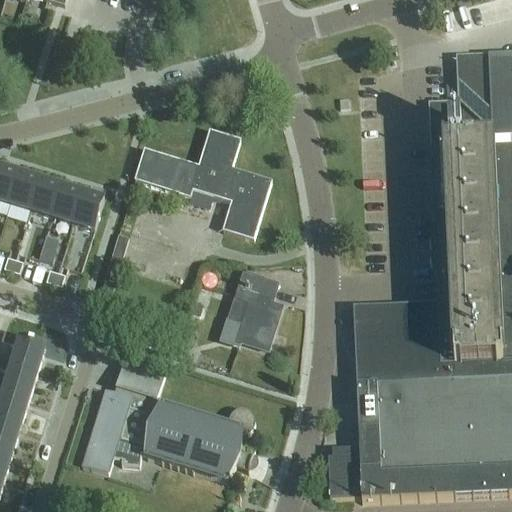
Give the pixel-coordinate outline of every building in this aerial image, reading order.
[(56,0),(49,0),(48,6),(65,11),(68,4),(56,0)] [(173,0),(171,6),(179,9),(181,0),(173,0)] [(511,59),(488,61),(491,119),(492,119),(493,118),(510,134),(511,133),(511,59)] [(511,160),(511,150),(511,149),(511,133),(510,134),(493,118),(492,119),(491,119),(488,61),(452,62),(453,97),(453,107),(428,108),(430,152),(436,152),(434,125),(449,124),(448,120),(461,119),(460,110),(492,139),(492,149),(493,149),(498,252),(503,367),(511,366),(511,160)] [(436,152),(430,152),(435,255),(437,309),(440,371),(503,368),(503,367),(498,252),(493,149),(492,149),(492,139),(460,110),(461,119),(448,120),(449,124),(434,125),(436,152)] [(145,155),(136,186),(181,200),(191,203),(189,209),(210,216),(212,208),(214,202),(232,208),(224,236),(255,246),(273,186),(233,174),(242,145),(211,136),(200,172),(145,155)] [(0,173),(0,207),(10,211),(20,179),(0,173)] [(20,179),(10,211),(31,217),(41,186),(20,179)] [(41,186),(31,217),(52,224),(62,192),(41,186)] [(62,192),(52,224),(73,230),(83,199),(62,192)] [(83,199),(73,230),(95,237),(105,205),(83,199)] [(119,239),(105,286),(116,289),(130,242),(119,239)] [(52,268),(56,254),(43,251),(39,264),(52,268)] [(8,264),(5,276),(12,278),(16,267),(8,264)] [(16,267),(12,278),(20,280),(23,269),(16,267)] [(50,277),(47,289),(54,291),(58,280),(50,277)] [(58,280),(54,291),(62,293),(65,282),(58,280)] [(272,310),(278,290),(245,280),(230,327),(229,327),(223,346),(239,351),(241,347),(269,356),(282,313),(272,310)] [(204,310),(196,308),(193,319),(201,322),(204,310)] [(353,313),(360,462),(328,464),(330,506),(362,504),(362,508),(511,501),(511,366),(503,367),(503,368),(440,371),(437,309),(353,313)] [(18,351),(14,367),(39,375),(46,352),(22,344),(22,342),(6,337),(3,347),(18,351)] [(0,373),(11,377),(6,393),(31,401),(39,375),(14,367),(0,363),(0,373)] [(123,466),(122,471),(141,473),(142,460),(148,461),(148,463),(227,488),(237,472),(249,475),(249,479),(250,478),(250,475),(251,472),(253,465),(254,463),(255,462),(256,459),(255,458),(253,461),(241,457),(242,442),(245,442),(248,441),(250,439),(252,438),(254,435),(255,433),(256,430),(256,428),(256,425),(255,422),(253,420),(250,417),(247,416),(246,416),(242,415),(238,416),(236,417),(233,419),(231,421),(230,424),(230,427),(158,405),(167,378),(126,366),(92,476),(109,481),(114,465),(123,466)] [(0,391),(0,401),(3,403),(0,411),(0,419),(23,426),(31,401),(6,393),(0,391)] [(0,447),(15,452),(23,426),(0,419),(0,447)] [(0,475),(8,477),(15,452),(0,447),(0,475)]
